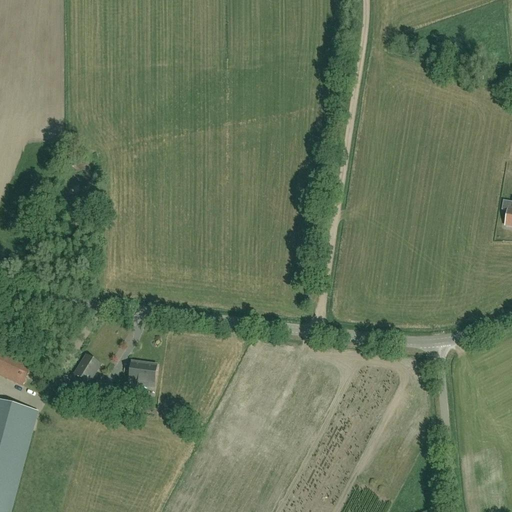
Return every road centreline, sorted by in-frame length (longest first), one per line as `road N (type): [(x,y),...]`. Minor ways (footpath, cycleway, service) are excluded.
road 1 (tertiary): [(0,296),(436,345)]
road 2 (unclassified): [(453,511),(436,345)]
